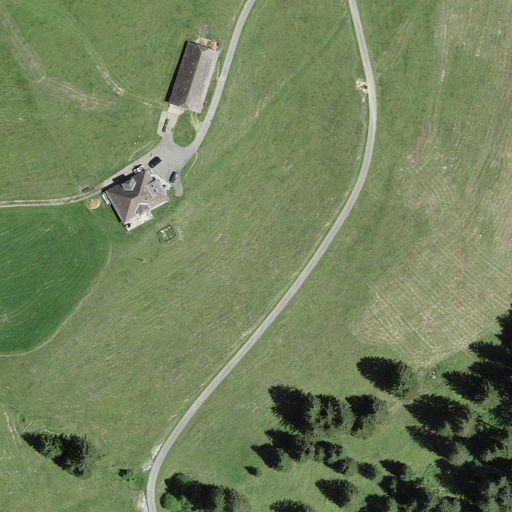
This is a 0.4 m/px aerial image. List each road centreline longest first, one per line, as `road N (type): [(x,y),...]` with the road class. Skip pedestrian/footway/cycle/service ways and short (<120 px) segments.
road 1 (unclassified): [(152,511),(148,481),(160,450),(305,268),(355,189),(371,106),(351,0)]
road 2 (track): [(23,0),(72,29),(115,79),(169,110),(157,151)]
road 3 (unclassified): [(249,0),(196,138),(183,150),(157,151)]
road 4 (track): [(0,203),(80,195),(157,151)]
